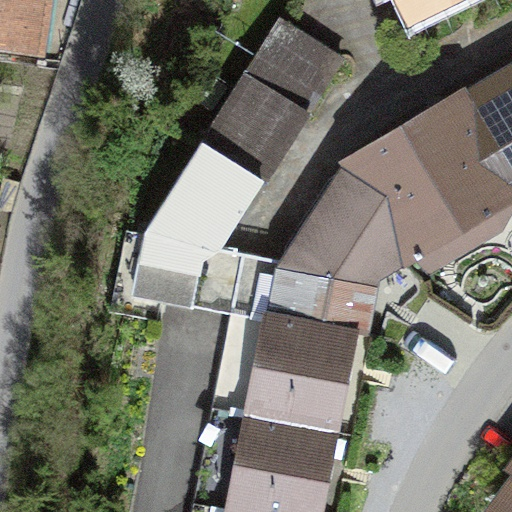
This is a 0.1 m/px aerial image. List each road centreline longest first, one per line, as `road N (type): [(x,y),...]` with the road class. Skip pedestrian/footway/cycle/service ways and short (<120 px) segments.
road 1 (residential): [(0,385),(44,173),(102,0)]
road 2 (unknown): [(511,13),(385,80),(328,137),(276,235)]
road 3 (residential): [(412,511),(458,422),(511,346)]
